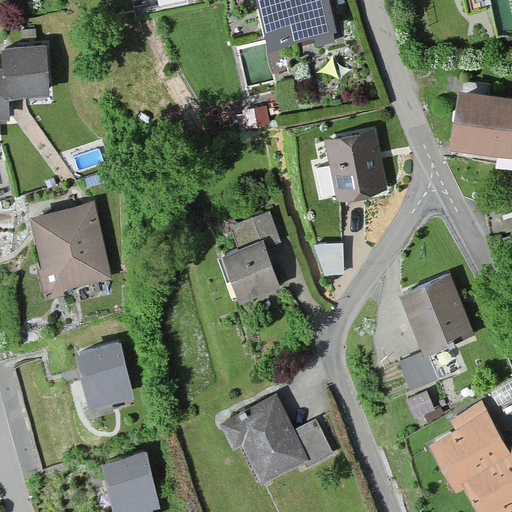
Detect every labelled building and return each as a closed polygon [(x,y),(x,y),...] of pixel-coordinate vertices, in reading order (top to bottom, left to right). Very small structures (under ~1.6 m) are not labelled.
[(308,49),(336,42),(326,0),(255,0),(266,45),(305,36),(308,49)] [(0,97),(42,95),(40,44),(0,45),(0,97)] [(446,149),(511,156),(511,96),(454,89),(446,149)] [(240,107),(241,123),(270,122),(269,106),(240,107)] [(322,140),(334,200),(383,190),(371,130),(322,140)] [(98,202),(26,218),(43,295),(115,279),(98,202)] [(281,240),(269,210),(226,227),(234,246),(214,254),(232,300),(274,285),(260,248),(281,240)] [(341,238),(318,242),(323,273),(346,269),(341,238)] [(437,380),(425,351),(472,331),(446,271),(393,293),(418,354),(398,362),(410,392),(437,380)] [(137,409),(120,337),(58,352),(76,424),(137,409)] [(417,414),(435,406),(428,391),(410,398),(417,414)] [(238,442),(258,484),(327,451),(312,419),(290,429),(273,394),(213,422),(225,448),(238,442)] [(454,484),(505,454),(475,404),(446,421),(451,429),(420,447),(446,490),(454,484)] [(511,511),(511,450),(505,454),(454,484),(470,511),(511,511)] [(167,511),(155,457),(93,472),(102,511),(167,511)]
